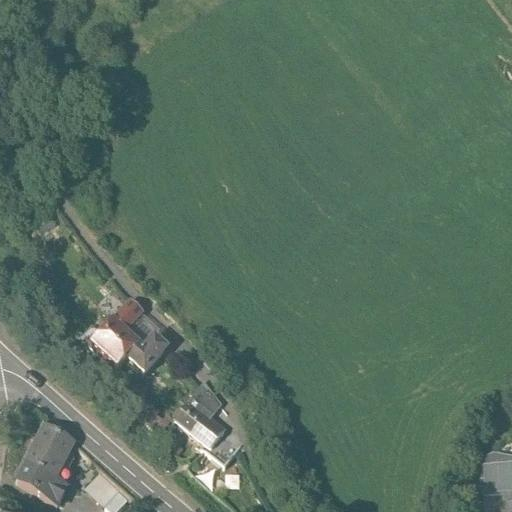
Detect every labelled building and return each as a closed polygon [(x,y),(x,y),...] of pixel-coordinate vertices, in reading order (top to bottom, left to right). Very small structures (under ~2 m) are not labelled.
[(128,314),(111,334),(138,357),(141,360),(154,346),(158,340),(128,314)] [(138,357),(111,334),(87,361),(114,385),(126,371),(138,357)] [(169,360),(154,346),(141,360),(138,357),(126,371),(145,387),(169,360)] [(221,412),(203,389),(187,411),(210,427),(221,412)] [(210,427),(187,411),(173,430),(211,457),(225,438),(210,427)] [(76,448),(44,432),(17,486),(60,507),(70,489),(58,483),(76,448)] [(487,467),(485,475),(511,472),(511,464),(493,461),(487,467)] [(511,472),(485,475),(483,475),(484,491),(480,491),(481,505),(503,503),(511,502),(511,472)] [(100,475),(85,492),(103,508),(118,492),(100,475)] [(511,511),(511,502),(503,503),(504,511),(511,511)]
